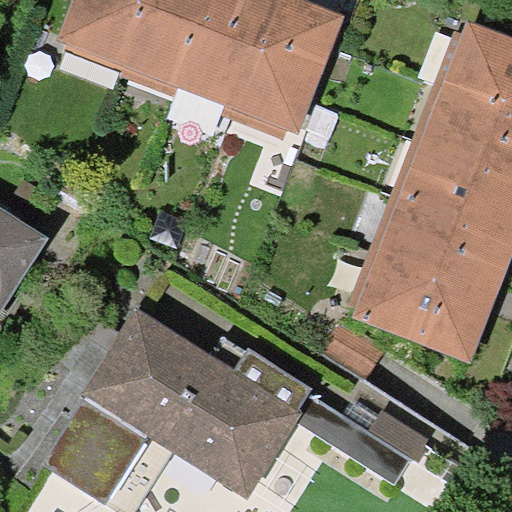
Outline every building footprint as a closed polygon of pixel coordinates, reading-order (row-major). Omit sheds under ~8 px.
[(119,69),(146,0),(72,0),(57,38),(67,42),(65,48),(119,69)] [(123,71),(121,76),(174,97),(178,87),(212,0),(146,0),(119,69),(123,71)] [(212,0),(178,87),(225,106),(222,115),(231,118),(277,0),(212,0)] [(345,15),(306,0),(277,0),(231,118),(283,139),(287,130),(298,134),(345,15)] [(511,37),(467,20),(462,33),(454,30),(434,83),(511,112),(511,37)] [(511,112),(434,83),(412,138),(511,176),(511,112)] [(511,176),(412,138),(392,192),(511,237),(511,176)] [(511,258),(511,237),(392,192),(369,252),(496,300),(511,258)] [(0,313),(49,240),(0,207),(0,313)] [(496,300),(369,252),(349,303),(356,306),(351,317),(472,363),(496,300)] [(211,354),(137,306),(81,393),(86,396),(55,443),(42,465),(107,506),(152,437),(249,500),(299,423),(305,413),(298,409),(312,388),(249,348),(247,352),(235,370),(211,354)] [(235,370),(247,352),(222,336),(211,354),(235,370)] [(368,432),(315,398),(305,413),(299,423),(395,484),(411,459),(368,432)] [(429,439),(382,410),(368,432),(411,459),(419,463),(428,448),(425,445),(429,439)]
